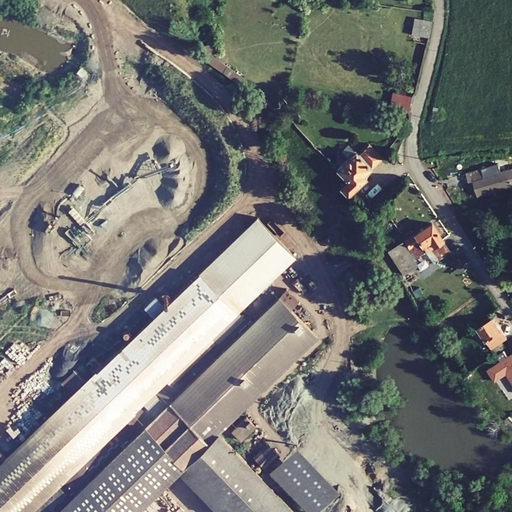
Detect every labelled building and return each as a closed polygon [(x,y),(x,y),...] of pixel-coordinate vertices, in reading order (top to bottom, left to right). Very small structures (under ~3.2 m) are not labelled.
[(414,26),(413,35),(426,37),(428,29),(430,22),(415,19),(414,26)] [(394,101),(392,108),(406,112),(408,105),(410,98),(396,94),(394,101)] [(348,180),(357,187),(374,170),(371,167),(387,151),(373,135),(336,172),(348,180)] [(474,181),(476,190),(510,180),(510,177),(508,172),(504,173),(503,165),(492,168),(493,176),(485,178),(482,168),(466,172),(468,182),(474,181)] [(77,184),(100,205),(115,189),(91,168),(77,184)] [(357,187),(348,180),(340,188),(348,196),(357,187)] [(476,190),(478,194),(511,185),(510,180),(476,190)] [(137,511),(180,472),(195,488),(225,459),(209,443),(220,433),(328,330),(310,312),(292,292),(172,404),(158,391),(188,362),(192,366),(200,359),(196,354),(296,258),(259,220),(165,308),(154,296),(142,307),(154,320),(50,418),(7,458),(0,450),(0,511),(32,511),(61,484),(66,480),(125,422),(130,417),(143,431),(138,436),(78,492),(72,497),(56,511),(137,511)] [(389,252),(403,275),(410,271),(399,253),(407,249),(409,252),(413,249),(418,257),(428,250),(432,256),(434,255),(436,257),(440,255),(438,253),(446,247),(431,224),(406,241),(389,252)] [(477,329),(490,349),(506,339),(494,319),(477,329)] [(507,374),(511,381),(511,355),(489,371),(495,382),(507,374)] [(25,419),(37,407),(27,396),(14,407),(25,419)] [(125,422),(138,436),(143,431),(130,417),(125,422)] [(231,432),(240,442),(255,426),(246,417),(231,432)] [(295,511),(220,433),(209,443),(225,459),(195,488),(218,511),(225,511),(226,511),(295,511)] [(279,456),(267,443),(253,457),(265,470),(279,456)] [(313,511),(339,487),(297,444),(270,470),(310,511),(313,511)] [(61,484),(72,497),(78,492),(66,480),(61,484)]
